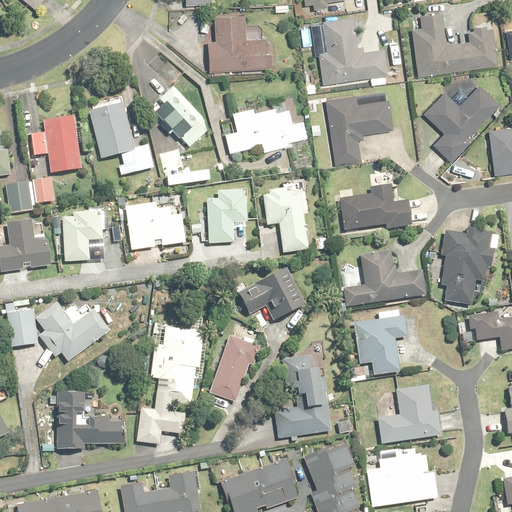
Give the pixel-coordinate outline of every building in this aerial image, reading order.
[(3,0),(0,4),(0,6),(18,21),(34,0),(3,0)] [(169,0),(169,15),(197,14),(196,5),(242,3),(242,0),(169,0)] [(285,0),(287,20),(328,17),(327,0),(285,0)] [(511,24),(503,25),(511,104),(511,24)] [(197,27),(197,53),(191,53),(192,83),(255,82),(254,51),(233,52),(233,27),(197,27)] [(308,61),(302,62),(305,95),(368,87),(366,55),(341,58),(337,28),(304,31),(308,61)] [(451,54),(428,56),(427,39),(427,30),(404,31),(404,39),(394,40),(398,87),(431,84),(431,82),(453,81),(453,82),(481,80),(477,38),(449,40),(451,54)] [(404,126),(419,142),(411,151),(432,171),(485,116),(464,96),(441,119),(428,104),(404,126)] [(193,137),(156,98),(131,121),(168,161),(193,137)] [(341,110),(308,113),(315,177),(348,174),(345,146),(378,142),(374,112),(342,117),(341,110)] [(106,175),(100,177),(104,189),(117,184),(138,179),(131,154),(120,157),(109,113),(71,122),(83,173),(105,168),(106,175)] [(288,130),(275,132),(273,115),(216,123),(218,142),(207,144),(209,165),(245,160),(246,164),(268,159),(290,152),(288,130)] [(13,169),(31,169),(33,185),(68,181),(61,126),(27,130),(28,143),(12,143),(13,169)] [(511,136),(473,141),(478,188),(511,183),(511,136)] [(165,159),(143,162),(149,202),(171,199),(165,159)] [(36,188),(17,190),(19,216),(38,214),(36,188)] [(14,192),(0,193),(0,226),(18,225),(14,192)] [(391,213),(377,213),(377,197),(354,198),(354,206),(321,208),(324,245),(378,240),(378,238),(394,237),(391,213)] [(232,198),(202,199),(203,211),(190,211),(191,256),(217,256),(217,233),(233,233),(232,198)] [(289,226),(288,226),(286,201),(246,204),(248,237),(262,236),(264,264),(292,262),(289,226)] [(146,259),(169,256),(165,216),(141,218),(140,212),(108,216),(113,263),(146,259)] [(86,221),(58,222),(58,228),(45,229),(47,278),(73,277),(73,260),(88,259),(86,221)] [(32,254),(21,255),(18,233),(0,234),(0,283),(35,280),(32,254)] [(455,237),(454,246),(428,242),(418,309),(453,315),(456,298),(470,301),(479,241),(455,237)] [(406,280),(385,283),(382,262),(343,267),(347,295),(327,297),(329,317),(408,308),(406,295),(408,295),(406,280)] [(511,272),(504,273),(496,274),(500,311),(511,309),(511,272)] [(228,325),(264,312),(274,331),(294,321),(274,286),(273,284),(270,279),(253,288),(254,291),(220,302),(228,325)] [(18,320),(0,321),(0,359),(19,357),(21,360),(34,370),(44,362),(52,373),(93,342),(78,322),(75,323),(61,303),(44,315),(40,309),(18,321),(18,320)] [(465,343),(492,340),(494,359),(511,356),(511,319),(493,322),(492,313),(462,316),(465,343)] [(260,315),(249,320),(255,334),(267,329),(260,315)] [(381,386),(381,374),(383,374),(382,348),(393,347),(392,330),(381,331),(381,330),(338,332),(340,376),(357,375),(357,387),(381,386)] [(150,338),(148,354),(137,353),(134,389),(142,389),(140,420),(124,418),(120,453),(142,456),(144,442),(176,446),(188,343),(150,338)] [(237,359),(213,350),(192,402),(217,412),(237,359)] [(112,361),(105,355),(96,365),(103,371),(112,361)] [(303,381),(287,383),(290,418),(306,417),(303,381)] [(391,390),(394,416),(374,419),(378,446),(436,438),(433,412),(426,412),(422,385),(391,390)] [(511,393),(491,395),(493,418),(487,419),(490,445),(511,442),(511,393)] [(110,431),(72,430),(72,405),(40,405),(41,460),(73,460),(72,455),(110,455),(110,431)] [(307,419),(258,422),(261,451),(309,447),(307,419)] [(355,511),(342,446),(298,455),(309,511),(355,511)] [(392,459),(375,462),(376,472),(363,474),(369,511),(436,501),(430,464),(422,466),(421,456),(411,457),(410,451),(391,454),(392,459)] [(279,463),(211,484),(219,511),(262,511),(292,503),(279,463)] [(140,486),(114,488),(116,511),(196,511),(191,472),(163,476),(165,488),(140,492),(140,486)] [(511,511),(511,487),(485,491),(487,511),(511,511)] [(82,511),(80,500),(11,511),(82,511)]
